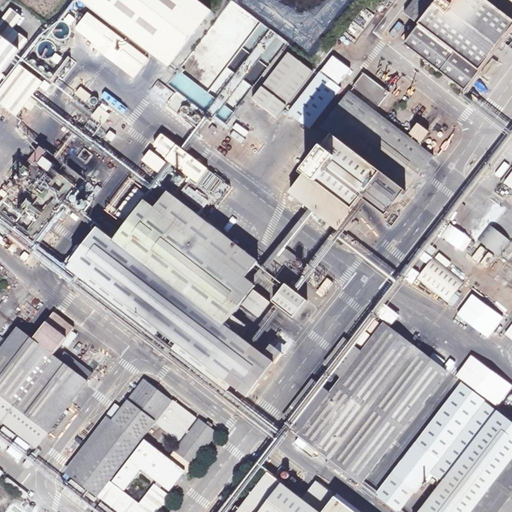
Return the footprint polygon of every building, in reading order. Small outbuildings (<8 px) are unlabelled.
[(80,0),(169,68),(212,11),(197,0),(80,0)] [(414,0),(404,14),(419,26),(439,0),(414,0)] [(405,45),(466,92),(511,31),(511,0),(439,0),(419,26),(405,45)] [(22,17),(11,8),(0,22),(0,75),(28,39),(13,28),(22,17)] [(110,29),(89,13),(77,29),(98,45),(110,29)] [(149,59),(110,29),(98,45),(137,75),(149,59)] [(289,52),(252,100),(277,119),(313,71),(289,52)] [(43,82),(21,65),(0,91),(0,103),(17,117),(25,106),(31,110),(39,99),(33,95),(43,82)] [(321,72),(289,113),(310,130),(341,88),(321,72)] [(164,106),(174,93),(158,81),(148,93),(164,106)] [(74,95),(86,102),(91,94),(80,87),(74,95)] [(434,156),(350,91),(321,129),(332,138),(289,193),(338,231),(363,199),(387,217),(434,156)] [(172,114),(183,100),(177,95),(166,110),(172,114)] [(101,109),(95,116),(103,123),(109,115),(101,109)] [(248,110),(241,118),(251,127),(258,119),(248,110)] [(418,123),(410,134),(422,143),(430,133),(418,123)] [(109,130),(104,138),(112,142),(117,135),(109,130)] [(177,145),(166,159),(180,170),(191,156),(177,145)] [(46,172),(54,161),(36,148),(28,159),(46,172)] [(98,227),(71,262),(248,398),(274,365),(275,364),(263,355),(241,338),(248,328),(235,318),(227,327),(226,326),(256,286),(246,278),(259,262),(168,192),(156,208),(145,200),(115,240),(98,227)] [(25,210),(26,207),(26,205),(25,204),(24,203),(22,201),(21,201),(19,201),(17,202),(16,203),(15,204),(15,206),(15,208),(16,210),(17,211),(19,212),(21,212),(23,212),(24,211),(25,210)] [(41,213),(41,211),(41,209),(40,207),(37,206),(36,206),(34,206),(32,206),(31,207),(30,209),(30,211),(30,212),(31,214),(32,215),(34,216),(36,216),(37,216),(40,214),(41,213)] [(33,222),(33,219),(33,218),(32,217),(31,216),(29,215),(28,215),(25,216),(24,217),(23,218),(22,220),(22,222),(23,223),(25,225),(27,226),(29,226),(30,226),(32,224),(33,223),(33,222)] [(463,252),(472,240),(450,223),(440,236),(463,252)] [(489,225),(478,241),(499,256),(510,240),(489,225)] [(358,230),(355,234),(366,242),(369,237),(358,230)] [(511,259),(511,257),(511,240),(503,254),(511,259)] [(480,246),(471,258),(486,268),(494,256),(480,246)] [(280,256),(289,265),(296,258),(288,249),(280,256)] [(448,303),(465,281),(434,258),(417,279),(448,303)] [(323,297),(333,282),(326,277),(316,292),(323,297)] [(286,284),(273,302),(294,318),(308,301),(286,284)] [(255,290),(243,305),(259,318),(271,302),(255,290)] [(473,295),(458,314),(490,338),(503,318),(473,295)] [(0,352),(0,420),(37,448),(88,381),(59,359),(54,355),(75,328),(54,312),(33,339),(18,328),(0,352)] [(373,334),(381,324),(376,320),(368,330),(373,334)] [(448,373),(384,324),(362,351),(342,378),(330,393),(301,432),(299,434),(363,483),(448,373)] [(328,368),(342,378),(362,351),(349,341),(328,368)] [(270,346),(263,355),(275,364),(274,365),(275,365),(282,356),(270,346)] [(65,351),(59,359),(88,381),(94,374),(65,351)] [(511,386),(472,355),(456,376),(498,406),(511,387),(511,386)] [(173,401),(145,379),(71,476),(99,497),(118,511),(156,511),(169,496),(161,489),(163,486),(157,482),(140,504),(110,482),(173,401)] [(287,421),(301,432),(330,393),(317,383),(287,421)] [(461,383),(415,443),(438,461),(447,450),(484,401),(461,383)] [(200,420),(175,401),(157,425),(179,442),(186,433),(189,435),(170,459),(185,471),(187,472),(217,432),(200,419),(200,420)] [(484,401),(447,450),(459,460),(497,411),(484,401)] [(443,481),(419,511),(472,511),(508,465),(511,460),(511,422),(497,411),(459,460),(443,481)] [(185,471),(170,459),(145,440),(113,482),(124,491),(141,469),(157,482),(163,486),(170,491),(185,471)] [(415,443),(377,493),(400,511),(430,472),(438,461),(415,443)] [(438,461),(430,472),(443,481),(459,460),(447,450),(438,461)] [(240,451),(223,476),(232,482),(241,467),(247,471),(254,461),(240,451)] [(511,511),(511,468),(508,465),(472,511),(511,511)] [(355,511),(316,481),(303,499),(269,472),(238,511),(355,511)] [(373,494),(377,489),(366,479),(362,485),(373,494)]
